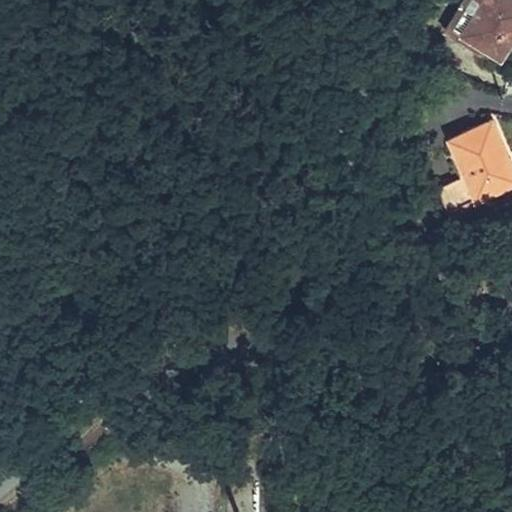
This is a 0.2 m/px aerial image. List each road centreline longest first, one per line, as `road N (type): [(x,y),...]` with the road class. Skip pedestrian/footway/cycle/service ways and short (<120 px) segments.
road 1 (unclassified): [(0,488),(177,375),(308,339),(401,376),(511,492)]
road 2 (track): [(219,471),(148,459),(55,511)]
